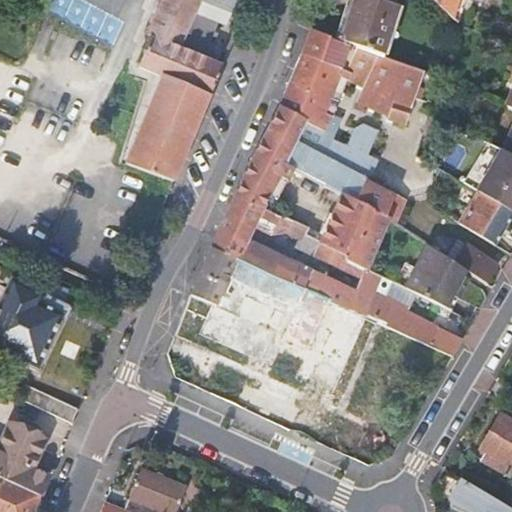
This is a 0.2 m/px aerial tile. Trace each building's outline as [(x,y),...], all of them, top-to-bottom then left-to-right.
[(126,163),(172,182),(222,66),(200,57),(215,21),(223,24),(233,2),(228,0),(161,0),(158,9),(163,11),(152,36),(151,38),(139,68),(162,78),(126,163)] [(338,42),(346,45),(356,49),(356,48),(383,58),(398,10),(365,0),(351,0),(338,42)] [(428,0),(457,23),(465,0),(428,0)] [(163,11),(158,9),(147,33),(152,36),(163,11)] [(338,42),(309,31),(305,43),(301,54),(339,71),(346,45),(338,42)] [(356,48),(356,49),(345,73),(339,71),(301,54),(290,78),(277,108),(303,121),(283,167),(290,171),(338,196),(386,219),(392,224),(404,201),(392,193),(390,196),(374,186),(379,178),(372,174),(377,161),(366,156),(376,132),(359,125),(352,128),(345,145),(331,139),(340,120),(325,113),(340,78),(358,85),(352,100),(383,114),(382,117),(400,124),(413,96),(414,93),(423,73),(383,58),(356,48)] [(270,213),(290,171),(283,167),(303,121),(277,108),(249,162),(245,170),(232,197),(270,213)] [(444,123),(429,116),(421,135),(434,142),(444,123)] [(511,133),(503,153),(509,156),(511,157),(511,133)] [(485,199),(511,215),(511,213),(511,157),(509,156),(503,153),(483,143),(459,184),(477,194),(485,199)] [(485,199),(477,194),(459,225),(494,246),(501,235),(502,233),(505,228),(511,216),(511,215),(485,199)] [(366,271),(386,219),(338,196),(322,235),(313,255),(361,279),(364,271),(366,271)] [(270,233),(278,217),(270,213),(232,197),(221,221),(209,247),(330,302),(348,310),(355,293),(308,269),(306,269),(247,242),(254,225),(270,233)] [(306,230),(289,222),(287,227),(296,231),(295,234),(302,236),(306,230)] [(304,234),(318,243),(322,235),(305,227),(304,229),(306,230),(304,234)] [(502,233),(501,235),(506,239),(510,231),(505,228),(502,233)] [(454,263),(465,246),(458,242),(448,259),(450,260),(454,263)] [(403,263),(393,284),(444,309),(450,296),(455,298),(465,278),(452,272),(455,264),(454,263),(450,260),(448,259),(425,244),(414,268),(403,263)] [(454,263),(455,264),(469,272),(485,283),(496,265),(465,246),(454,263)] [(469,272),(455,264),(452,272),(465,278),(469,272)] [(389,283),(366,271),(364,271),(361,279),(358,286),(383,298),(389,283)] [(11,281),(0,302),(0,353),(36,371),(67,307),(11,281)] [(355,293),(348,310),(382,326),(390,304),(383,298),(358,286),(355,293)] [(450,296),(444,309),(449,311),(455,298),(450,296)] [(390,304),(382,326),(451,356),(461,341),(390,304)] [(24,388),(19,400),(71,425),(77,412),(24,388)] [(482,460),(508,474),(511,468),(511,421),(499,414),(479,448),(487,451),(482,460)] [(20,421),(16,429),(33,437),(36,428),(20,421)] [(0,479),(36,497),(46,477),(31,470),(44,442),(33,437),(16,429),(9,426),(0,445),(0,479)] [(136,469),(120,510),(126,511),(170,511),(181,487),(136,469)] [(0,511),(29,511),(36,497),(0,479),(0,511)] [(511,511),(511,508),(463,480),(455,495),(453,498),(453,501),(454,503),(473,511),(511,511)] [(126,511),(120,510),(101,502),(96,511),(126,511)]
